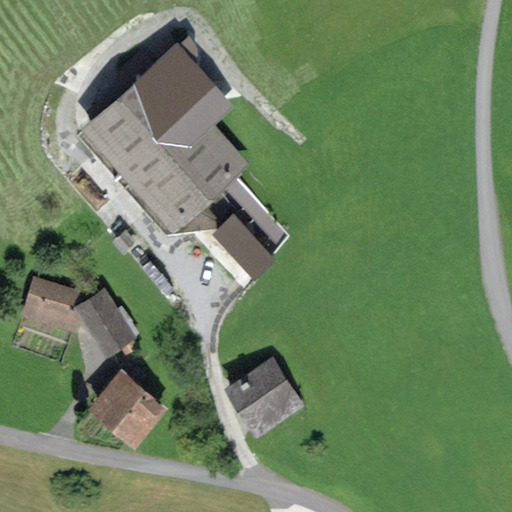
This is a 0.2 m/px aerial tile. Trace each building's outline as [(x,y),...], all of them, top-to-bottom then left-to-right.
[(78,134),(170,239),(239,180),(252,168),(215,126),(234,110),(225,100),(179,46),(78,134)] [(26,308),(69,322),(80,287),(36,273),(26,308)] [(84,297),(112,346),(133,334),(105,285),(84,297)] [(229,389),(252,430),(294,406),(270,365),(229,389)] [(91,409),(134,445),(162,412),(119,376),(91,409)]
